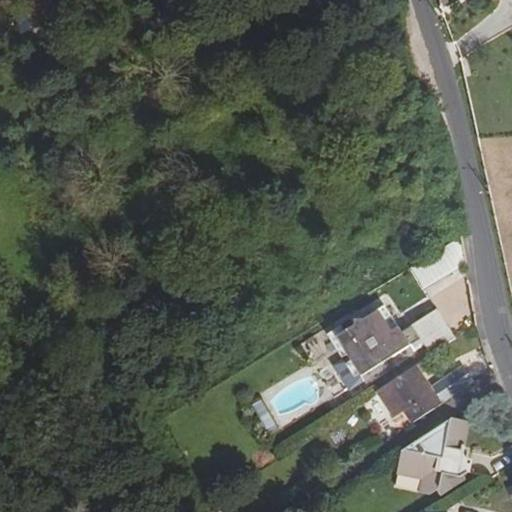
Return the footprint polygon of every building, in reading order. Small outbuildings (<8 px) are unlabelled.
[(20,0),(36,26),(58,12),(50,0),(20,0)] [(50,0),(58,12),(72,4),(69,0),(50,0)] [(445,261),(424,273),(433,286),(454,273),(445,261)] [(392,336),(397,331),(383,310),(377,314),(392,336)] [(424,347),(431,356),(455,341),(436,311),(400,336),(397,331),(392,336),(377,314),(362,324),(355,324),(354,329),(334,343),(345,359),(336,365),(338,368),(332,372),(348,396),(363,386),(359,381),(410,348),(420,341),(424,347)] [(414,354),(424,347),(420,341),(410,348),(414,354)] [(406,421),(438,399),(416,366),(379,391),(395,415),(401,412),(406,421)] [(257,398),(247,406),(267,432),(277,424),(257,398)] [(409,426),(442,404),(438,399),(406,421),(409,426)] [(467,423),(449,420),(403,450),(398,473),(423,478),(418,492),(428,495),(439,487),(444,494),(466,480),(462,474),(469,470),(471,462),(465,462),(461,453),(467,423)]
